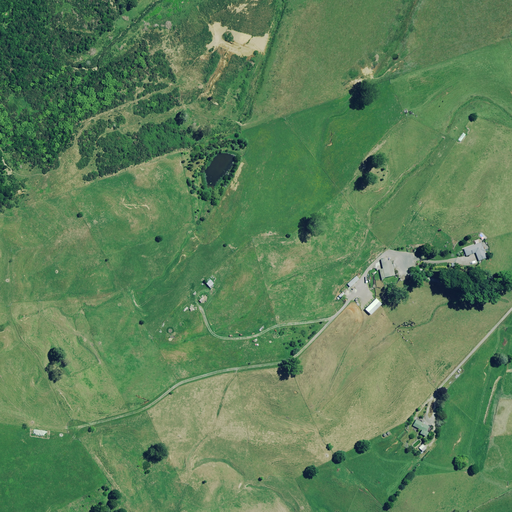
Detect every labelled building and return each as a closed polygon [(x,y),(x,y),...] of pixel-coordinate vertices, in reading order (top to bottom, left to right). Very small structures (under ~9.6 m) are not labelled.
[(481,246),(479,243),(463,249),(465,256),(475,253),(478,261),(485,258),(482,251),(484,250),(482,246),(481,246)] [(385,262),(384,259),(380,260),(382,269),(378,270),(381,280),(383,279),(383,278),(394,275),(390,261),(385,262)] [(358,279),(355,276),(347,284),(349,287),(358,279)] [(381,304),(375,299),(364,309),(370,315),(381,304)] [(428,426),(416,420),(412,426),(421,430),(419,434),(425,437),(427,432),(425,432),(428,426)]
